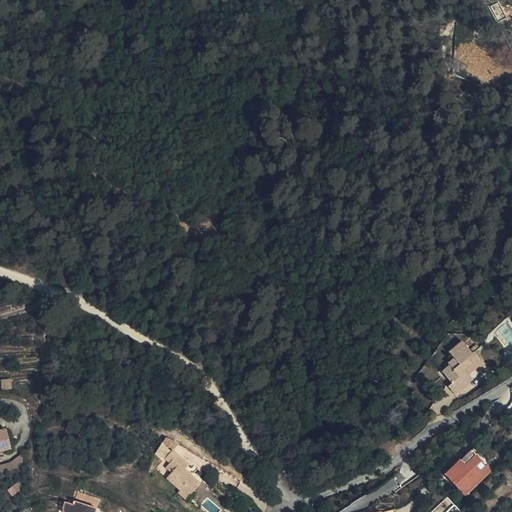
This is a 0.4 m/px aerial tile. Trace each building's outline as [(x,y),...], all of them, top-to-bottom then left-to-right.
[(442,353),(444,356),(448,360),(440,367),(445,374),(436,382),(444,390),(468,370),(467,368),(464,365),(470,360),(474,364),(483,357),(473,343),(469,345),(460,332),(446,343),(449,347),(442,353)] [(448,360),(444,356),(436,362),(440,367),(448,360)] [(467,368),(474,364),(470,360),(464,365),(467,368)] [(438,472),(457,493),(483,468),(477,461),(480,459),(466,444),(438,472)] [(0,466),(22,459),(19,448),(9,456),(0,459),(0,466)] [(205,479),(186,466),(190,460),(174,449),(160,468),(187,487),(185,490),(197,500),(204,490),(200,487),(205,479)] [(65,504),(62,511),(95,511),(96,509),(75,501),(74,506),(65,504)]
